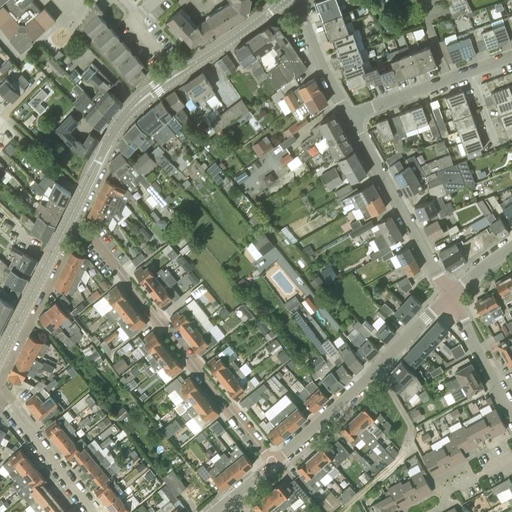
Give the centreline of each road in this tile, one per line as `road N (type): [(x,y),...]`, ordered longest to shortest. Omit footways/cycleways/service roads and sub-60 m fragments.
road 1 (secondary): [(66,225),(124,116),(284,0)]
road 2 (unclassified): [(271,461),(449,296)]
road 3 (unclassified): [(449,296),(347,118)]
road 4 (unclassified): [(511,57),(347,118)]
road 5 (residential): [(120,273),(227,406)]
road 6 (secondary): [(0,357),(66,225)]
road 7 (residential): [(0,398),(94,511)]
road 8 (residential): [(511,418),(449,296)]
road 9 (residential): [(347,118),(294,0)]
